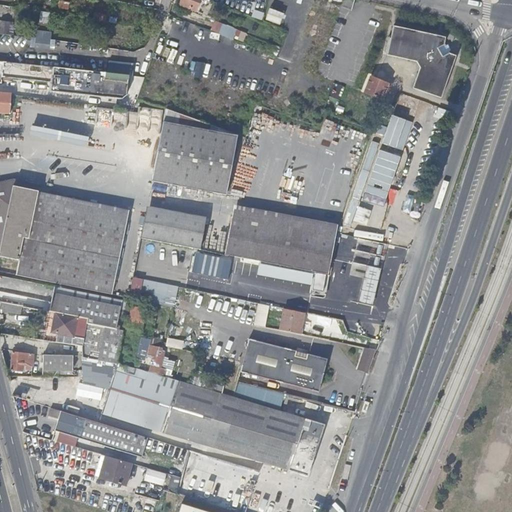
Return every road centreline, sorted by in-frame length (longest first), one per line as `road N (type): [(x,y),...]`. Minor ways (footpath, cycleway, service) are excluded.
road 1 (primary): [(511,48),(356,511)]
road 2 (primary): [(486,63),(428,231),(350,511)]
road 3 (primary): [(376,511),(511,126)]
road 4 (unknown): [(0,385),(45,384),(91,416),(305,484),(320,479),(333,443)]
road 5 (primary): [(378,511),(458,336),(511,185)]
road 6 (unknown): [(0,154),(44,161),(111,192),(254,197),(321,161)]
road 7 (unknown): [(0,283),(121,293),(154,277)]
road 8 (primary): [(30,511),(0,391)]
